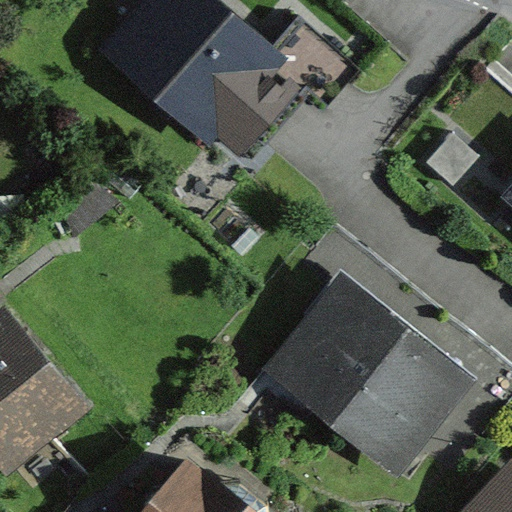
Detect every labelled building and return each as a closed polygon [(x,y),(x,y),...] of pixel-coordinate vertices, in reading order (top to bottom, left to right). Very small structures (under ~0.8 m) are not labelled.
[(317,71),(327,60),(294,32),(256,0),(145,0),(114,38),(248,152),(317,71)] [(314,8),(294,32),(327,60),(317,71),(343,93),(373,58),(314,8)] [(73,235),(112,199),(90,175),(51,211),(73,235)] [(403,456),(480,360),(346,254),(270,350),(403,456)] [(61,429),(107,390),(18,287),(0,302),(0,439),(37,482),(77,447),(61,429)] [(295,511),(204,439),(144,511),(295,511)] [(511,511),(511,463),(468,511),(511,511)]
